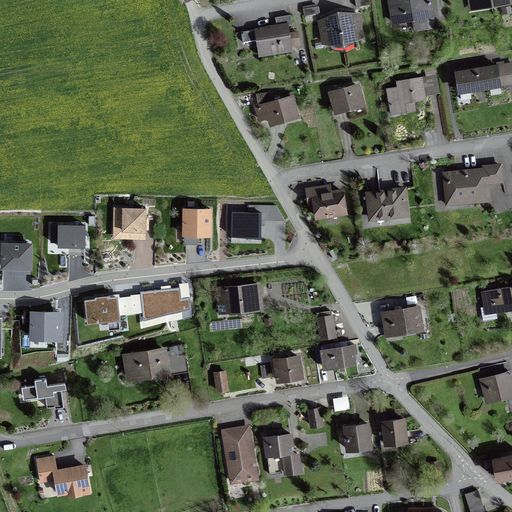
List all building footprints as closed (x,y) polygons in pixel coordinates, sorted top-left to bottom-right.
[(415,30),(435,26),(430,0),(393,0),(390,1),(394,22),(413,19),(415,30)] [(303,8),(304,16),(319,13),(318,6),(303,8)] [(325,43),(344,44),(361,36),(357,14),(338,13),(321,21),(325,43)] [(292,48),(291,45),(299,44),(296,29),(289,30),(288,25),(292,24),(290,15),(275,17),(277,26),(241,32),(243,42),(256,39),(259,54),(292,48)] [(490,67),(489,62),(476,64),(480,88),(490,86),(490,84),(499,83),(499,85),(511,82),(511,64),(511,63),(504,64),(504,61),(496,62),(497,65),(490,67)] [(469,88),(470,89),(480,88),(476,64),(462,66),(463,71),(456,72),(459,90),(469,88)] [(425,68),(426,77),(436,75),(434,66),(425,68)] [(413,100),(413,101),(425,99),(422,77),(397,81),(398,87),(387,88),(391,114),(403,112),(401,102),(413,100)] [(331,93),(337,111),(363,104),(357,85),(331,93)] [(257,94),(258,101),(270,100),(269,92),(257,94)] [(269,117),(271,123),(297,116),(292,97),(256,107),(259,119),(269,117)] [(468,203),(468,201),(488,199),(486,181),(501,180),(500,165),(484,166),(484,169),(444,173),(448,205),(468,203)] [(314,196),(317,217),(345,212),(342,191),(324,193),(322,186),(306,188),(308,197),(314,196)] [(368,193),(371,218),(407,214),(404,189),(368,193)] [(248,205),(248,212),(232,212),(232,236),(261,238),(261,220),(285,220),(276,205),(248,205)] [(145,208),(115,208),(114,228),(123,229),(123,237),(145,238),(145,208)] [(210,209),(184,209),(184,242),(197,242),(197,235),(210,235),(210,209)] [(58,246),(84,246),(85,225),(51,225),(51,231),(58,231),(58,246)] [(30,244),(3,244),(3,266),(30,267),(30,244)] [(329,251),(334,259),(339,256),(334,248),(329,251)] [(511,306),(511,281),(511,284),(511,286),(483,291),(485,306),(481,307),(483,320),(498,318),(497,312),(506,310),(505,308),(511,306)] [(217,297),(219,311),(261,307),(258,284),(219,288),(220,297),(217,297)] [(188,287),(140,292),(144,321),(190,309),(188,287)] [(116,297),(86,300),(88,322),(119,319),(116,297)] [(391,323),(393,333),(421,329),(417,306),(401,309),(401,306),(394,307),(395,310),(384,312),(386,324),(391,323)] [(317,313),(321,338),(335,335),(331,311),(317,313)] [(60,313),(32,312),(32,337),(60,338),(60,313)] [(321,350),(325,368),(355,362),(353,353),(356,352),(355,344),(321,350)] [(165,372),(166,373),(167,373),(163,349),(126,355),(128,366),(133,365),(135,377),(165,372)] [(276,360),(279,379),(301,376),(298,356),(276,360)] [(261,365),(263,378),(270,377),(268,364),(261,365)] [(215,373),(218,390),(228,389),(225,371),(215,373)] [(482,379),(487,400),(511,393),(511,381),(510,372),(482,379)] [(54,405),(55,407),(64,406),(61,389),(66,388),(65,382),(47,385),(46,377),(35,379),(35,384),(26,386),(26,385),(25,385),(27,399),(45,396),(47,407),(54,405)] [(309,410),(312,425),(322,424),(319,408),(309,410)] [(396,448),(395,442),(407,440),(404,419),(383,421),(385,440),(380,441),(382,450),(396,448)] [(345,426),(348,449),(370,446),(367,423),(345,426)] [(224,436),(232,481),(257,477),(248,428),(235,430),(236,434),(224,436)] [(265,437),(270,474),(300,470),(298,449),(292,450),(290,434),(265,437)] [(69,491),(69,495),(89,491),(84,465),(57,470),(54,455),(37,459),(39,474),(55,471),(59,493),(69,491)] [(495,467),(497,478),(511,475),(511,455),(484,460),(485,468),(495,467)] [(431,464),(433,474),(440,473),(438,463),(431,464)] [(465,494),(471,511),(485,511),(478,490),(465,494)]
